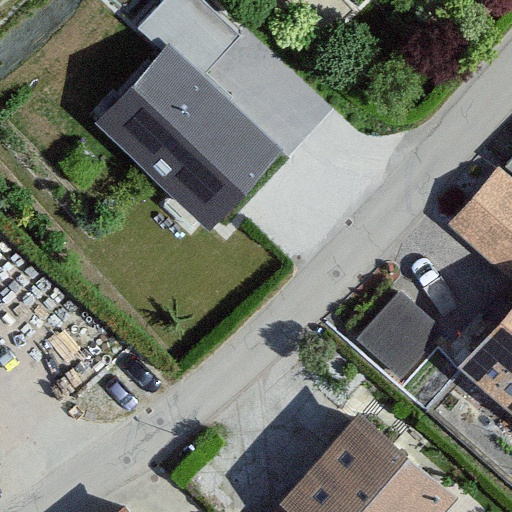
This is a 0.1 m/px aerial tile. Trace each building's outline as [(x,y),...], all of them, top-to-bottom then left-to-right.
[(149,0),(129,23),(145,37),(186,74),(220,35),(180,0),(149,0)] [(186,74),(145,37),(73,117),(198,229),(270,149),(186,74)] [(511,141),(499,155),(511,166),(511,141)] [(511,260),(511,187),(487,164),(437,218),(499,275),(511,260)] [(511,285),(452,353),(511,405),(511,285)] [(445,332),(397,287),(350,337),(399,383),(445,332)] [(347,403),(266,494),(286,511),(426,511),(446,490),(347,403)] [(142,511),(115,481),(80,511),(142,511)]
